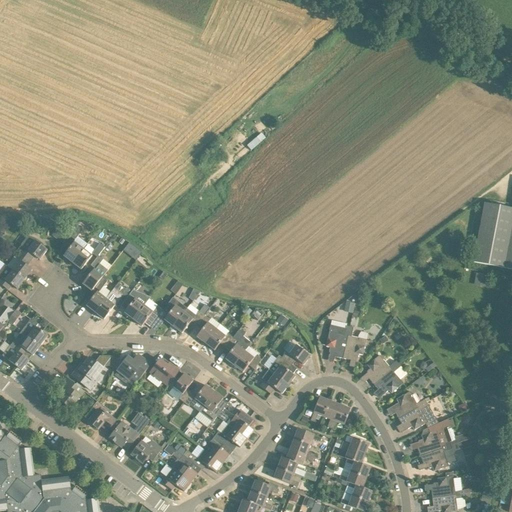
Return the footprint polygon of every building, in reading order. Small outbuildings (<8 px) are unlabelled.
[(511,252),(500,250),(508,208),(485,204),(473,263),(511,270),(511,252)] [(500,250),(511,252),(511,208),(508,208),(500,250)] [(70,237),(75,241),(83,231),(78,227),(70,237)] [(24,248),(20,253),(31,262),(35,257),(40,261),(47,251),(29,237),(22,246),(24,248)] [(64,257),(72,264),(83,250),(74,243),(64,257)] [(87,244),(83,250),(72,264),(81,270),(92,257),(91,255),(92,254),(95,250),(87,244)] [(92,254),(97,258),(98,256),(105,248),(100,244),(95,250),(92,254)] [(20,261),(13,271),(25,280),(32,270),(27,267),(31,262),(20,253),(16,258),(20,261)] [(92,292),(95,288),(102,278),(108,271),(99,265),(103,260),(98,256),(97,258),(91,266),(95,269),(83,285),(92,292)] [(0,279),(0,284),(8,291),(12,286),(17,290),(25,280),(13,271),(5,265),(0,271),(0,276),(1,278),(0,279)] [(477,271),(475,284),(486,286),(488,273),(477,271)] [(102,278),(95,288),(100,292),(107,282),(102,278)] [(114,289),(106,299),(95,313),(104,320),(115,306),(114,306),(120,298),(124,302),(132,292),(127,288),(122,295),(114,289)] [(124,313),(133,320),(150,298),(133,291),(132,292),(124,302),(120,307),(126,311),(124,313)] [(86,307),(95,313),(106,299),(97,293),(86,307)] [(163,311),(158,306),(149,300),(151,298),(150,298),(133,320),(142,327),(145,323),(150,328),(156,321),(163,311)] [(173,327),(184,313),(187,309),(173,298),(163,311),(156,321),(161,325),(164,321),(173,327)] [(0,331),(8,322),(14,313),(8,308),(0,318),(0,331)] [(196,316),(187,309),(184,313),(173,327),(182,334),(191,322),(197,326),(205,316),(199,312),(196,316)] [(16,311),(14,313),(8,322),(13,325),(21,315),(16,311)] [(197,338),(206,344),(217,330),(208,323),(210,320),(205,316),(197,326),(202,330),(197,338)] [(22,332),(28,337),(40,346),(48,337),(29,322),(22,332)] [(337,358),(343,359),(348,337),(351,337),(352,333),(345,331),(346,329),(331,326),(326,347),(330,348),(329,353),(337,355),(337,358)] [(240,329),(233,338),(225,348),(231,352),(225,360),(234,366),(245,352),(251,344),(243,338),(246,334),(240,329)] [(220,344),(225,348),(233,338),(228,334),(225,337),(217,330),(206,344),(214,351),(220,344)] [(33,356),(40,346),(28,337),(21,347),(17,344),(13,349),(17,352),(24,357),(28,352),(33,356)] [(366,341),(351,337),(348,337),(343,359),(349,360),(349,358),(358,360),(359,355),(363,356),(366,341)] [(2,356),(9,362),(22,371),(29,361),(24,357),(17,352),(13,349),(10,346),(2,356)] [(286,352),(282,358),(292,366),(296,360),(304,366),(311,356),(296,346),(289,355),(286,352)] [(245,352),(234,366),(243,373),(248,366),(254,370),(262,360),(256,356),(254,359),(245,352)] [(118,371),(136,385),(151,366),(138,356),(133,362),(128,358),(118,371)] [(292,366),(282,358),(279,356),(268,370),(269,371),(274,375),(289,386),(295,377),(293,375),(297,369),(292,366)] [(370,381),(374,386),(391,371),(394,373),(397,370),(393,365),(389,368),(379,356),(368,366),(370,369),(367,372),(372,379),(370,381)] [(98,375),(103,369),(104,367),(109,367),(114,370),(119,360),(112,357),(100,357),(95,363),(90,358),(81,369),(79,367),(72,376),(90,390),(100,377),(98,375)] [(172,370),(160,361),(151,374),(168,387),(180,371),(175,367),(172,370)] [(396,362),(393,365),(397,370),(401,367),(396,362)] [(289,386),(274,375),(269,371),(262,379),(265,381),(260,387),(270,395),(275,389),(282,395),(289,386)] [(403,384),(394,373),(391,371),(374,386),(378,390),(380,388),(385,394),(389,391),(391,394),(403,384)] [(184,403),(192,394),(187,390),(193,381),(184,374),(174,388),(183,395),(179,400),(184,403)] [(58,388),(63,392),(58,399),(71,409),(84,392),(66,378),(58,388)] [(196,397),(192,394),(184,403),(189,407),(195,400),(203,406),(214,393),(205,386),(196,397)] [(395,414),(399,419),(419,408),(420,411),(421,411),(424,409),(421,402),(417,405),(410,392),(396,400),(399,404),(394,406),(398,412),(395,414)] [(212,423),(217,417),(221,411),(216,408),(223,399),(214,393),(203,406),(198,413),(212,423)] [(317,415),(324,418),(330,402),(320,398),(310,421),(315,423),(317,415)] [(424,409),(421,411),(420,411),(419,408),(399,419),(402,425),(404,423),(408,430),(412,427),(414,431),(425,424),(428,429),(430,428),(438,424),(425,400),(421,402),(424,409)] [(340,406),(330,402),(324,418),(330,420),(327,428),(331,429),(340,406)] [(340,406),(331,429),(335,431),(337,423),(344,426),(350,410),(340,406)] [(103,415),(97,410),(88,422),(98,430),(101,427),(108,432),(117,421),(105,412),(103,415)] [(231,419),(221,411),(217,417),(228,425),(233,429),(247,440),(254,431),(245,424),(250,419),(240,411),(236,416),(231,419)] [(130,448),(139,435),(151,421),(145,416),(131,435),(119,426),(110,439),(122,448),(125,444),(130,448)] [(449,419),(445,421),(438,424),(430,428),(432,433),(422,436),(423,440),(418,442),(421,450),(418,451),(420,457),(442,449),(443,453),(448,451),(445,444),(450,443),(451,446),(465,441),(463,435),(455,438),(452,428),(455,427),(453,419),(450,420),(449,419)] [(219,432),(215,437),(225,444),(229,440),(240,448),(247,440),(233,429),(228,425),(222,434),(219,432)] [(7,511),(97,511),(96,500),(87,501),(85,500),(86,498),(73,488),(72,489),(70,488),(69,479),(42,483),(41,475),(32,476),(29,449),(25,449),(20,446),(21,444),(8,434),(6,435),(2,432),(1,428),(0,427),(0,509),(7,509),(7,511)] [(298,429),(294,440),(310,446),(313,440),(320,443),(322,439),(298,429)] [(216,445),(209,454),(223,465),(229,456),(221,449),(225,444),(215,437),(211,442),(216,445)] [(350,445),(343,442),(341,446),(365,455),(369,444),(353,438),(350,445)] [(294,440),(290,450),(314,459),(315,455),(308,452),(310,446),(294,440)] [(132,456),(143,464),(148,458),(153,462),(162,450),(152,442),(148,447),(142,442),(132,456)] [(199,455),(204,448),(199,444),(194,452),(199,455)] [(361,465),(365,455),(341,446),(340,449),(348,452),(345,459),(347,460),(354,463),(354,462),(361,465)] [(446,459),(443,453),(442,449),(420,457),(422,462),(425,462),(428,470),(432,468),(434,472),(448,467),(447,464),(449,463),(450,461),(450,459),(448,458),(446,459)] [(290,450),(286,460),(298,464),(298,465),(302,466),(305,460),(312,463),(314,459),(290,450)] [(190,469),(193,464),(183,456),(177,451),(173,456),(177,459),(171,468),(173,470),(191,484),(198,475),(190,469)] [(187,451),(183,456),(193,464),(197,459),(187,451)] [(223,465),(209,454),(204,451),(198,459),(216,473),(223,465)] [(305,467),(302,466),(298,465),(298,464),(286,460),(282,458),(278,468),(294,475),(296,468),(304,471),(305,467)] [(353,466),(350,472),(367,479),(371,468),(361,465),(354,462),(354,463),(347,460),(346,463),(353,466)] [(292,481),(294,475),(278,468),(274,479),(297,488),(299,484),(292,481)] [(184,492),(191,484),(173,470),(162,483),(172,491),(176,486),(184,492)] [(341,476),(339,480),(348,483),(356,486),(363,489),(363,488),(367,479),(350,472),(348,479),(341,476)] [(431,493),(432,499),(455,496),(456,500),(460,499),(459,492),(455,492),(452,473),(445,474),(445,478),(437,479),(438,483),(433,484),(434,493),(431,493)] [(348,483),(339,480),(336,479),(335,482),(355,490),(352,496),(368,502),(372,492),(363,488),(363,489),(356,486),(348,483)] [(255,481),(251,492),(267,498),(270,492),(277,494),(279,490),(255,481)] [(503,490),(501,501),(509,503),(511,492),(503,490)] [(265,504),(267,498),(251,492),(248,501),(247,502),(259,506),(271,511),(272,507),(265,504)] [(341,504),(356,510),(362,511),(364,511),(368,502),(352,496),(350,503),(342,500),(341,504)] [(457,511),(456,500),(455,496),(432,499),(433,505),(436,505),(436,511),(438,511),(442,511),(441,511),(457,511)] [(243,500),(239,510),(243,511),(256,511),(259,506),(247,502),(248,501),(243,500)] [(318,511),(321,504),(315,501),(311,511),(318,511)]
